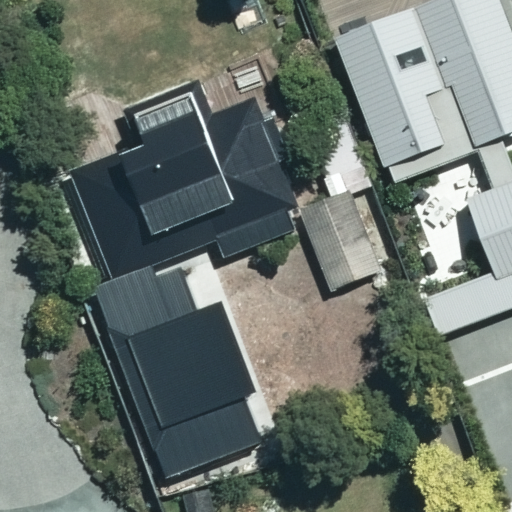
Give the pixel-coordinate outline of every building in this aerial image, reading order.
[(511,120),(511,28),(501,0),(400,0),(329,27),(379,158),(385,156),(391,174),(474,142),(488,178),(462,188),(491,263),(419,290),(432,326),(511,296),(511,165),(497,126),(511,120)] [(109,273),(154,256),(213,232),(221,250),(293,221),(286,203),(296,198),(253,90),(200,111),(186,77),(126,101),(136,127),(111,137),(113,143),(65,162),(104,262),(109,273)] [(0,149),(11,116),(0,111),(0,149)] [(372,244),(348,182),(296,202),(320,264),(372,244)] [(109,273),(104,262),(82,270),(148,439),(197,420),(157,316),(174,310),(154,256),(109,273)]
